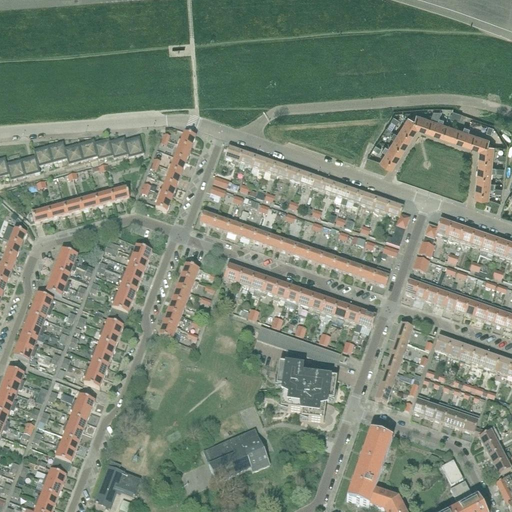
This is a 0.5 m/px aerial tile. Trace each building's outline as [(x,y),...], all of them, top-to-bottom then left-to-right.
[(459,120),(461,114),(453,111),(451,117),(459,120)] [(433,134),(437,122),(439,118),(441,112),(433,112),(430,120),(416,115),(414,119),(416,128),(433,134)] [(416,128),(414,119),(408,117),(398,134),(397,135),(407,142),(416,128)] [(448,139),(452,127),(442,124),(443,119),(439,118),(437,122),(433,134),(448,139)] [(468,133),(469,128),(464,126),(462,131),(452,127),(448,139),(463,144),(467,133),(468,133)] [(399,155),(407,142),(397,135),(398,134),(393,132),(390,137),(394,140),(389,149),(388,149),(399,155)] [(488,140),(468,133),(467,133),(463,144),(480,150),(487,144),(488,140)] [(190,152),(195,139),(184,134),(181,143),(178,142),(177,146),(177,147),(190,152)] [(129,160),(144,156),(139,139),(125,143),(128,157),(129,160)] [(125,143),(124,140),(110,144),(109,144),(113,158),(114,161),(128,157),(125,143)] [(109,144),(110,144),(109,141),(94,145),(98,159),(98,162),(113,158),(109,144)] [(94,145),(93,142),(79,146),(83,163),(98,159),(94,145)] [(64,150),(65,150),(63,144),(48,148),(53,165),(67,161),(64,150)] [(490,167),(491,167),(493,147),(487,144),(480,150),(478,166),(490,167)] [(69,167),(83,163),(79,146),(65,150),(64,150),(67,161),(69,167)] [(177,147),(177,146),(176,146),(173,154),(176,155),(175,160),(186,164),(190,152),(177,147)] [(388,149),(389,149),(385,146),(382,151),(386,153),(380,163),(390,169),(399,155),(388,149)] [(35,158),(38,169),(53,165),(48,148),(33,152),(35,158)] [(238,168),(238,166),(242,155),(229,150),(227,154),(226,157),(225,161),(232,164),(232,166),(238,168)] [(250,174),(252,170),(255,159),(242,155),(238,166),(246,168),(244,172),(250,174)] [(40,175),(38,169),(35,158),(21,162),(25,179),(40,175)] [(264,177),(265,175),(269,164),(255,159),(252,170),(259,173),(258,175),(264,177)] [(6,166),(7,166),(5,160),(0,161),(0,179),(9,177),(6,166)] [(181,177),(186,164),(175,160),(171,168),(169,167),(167,172),(181,177)] [(11,183),(25,179),(21,162),(7,166),(6,166),(9,177),(11,183)] [(275,183),(277,179),(280,168),(269,164),(265,175),(271,177),(270,181),(275,183)] [(490,167),(478,166),(477,182),(489,183),(490,173),(495,173),(495,167),(491,167),(490,167)] [(287,186),(289,183),(292,172),(280,168),(277,179),(283,181),(282,184),(287,186)] [(176,190),(181,177),(167,172),(165,176),(168,177),(165,185),(176,190)] [(300,187),(304,176),(292,172),(289,183),(300,187)] [(311,196),(312,191),(316,180),(304,176),(300,187),(306,189),(305,194),(311,196)] [(227,190),(229,185),(215,180),(213,186),(227,190)] [(322,200),(324,195),(328,184),(316,180),(312,191),(317,193),(315,198),(322,200)] [(489,183),(477,182),(475,198),(487,199),(488,189),(493,189),(494,183),(489,183)] [(336,199),(339,188),(328,184),(324,195),(330,198),(329,201),(334,202),(335,199),(336,199)] [(171,202),(176,190),(165,185),(162,193),(159,192),(157,197),(171,202)] [(126,190),(125,188),(121,189),(121,192),(110,195),(113,205),(129,201),(126,190)] [(347,204),(351,192),(339,188),(336,199),(341,201),(340,205),(346,207),(347,204)] [(223,200),(225,194),(212,189),(210,195),(223,200)] [(358,212),(359,208),(363,197),(351,192),(347,204),(353,206),(352,210),(358,212)] [(263,202),(265,195),(258,193),(256,200),(263,202)] [(110,195),(100,197),(99,194),(94,196),(96,205),(97,209),(113,205),(110,195)] [(97,209),(96,205),(94,196),(88,197),(89,200),(79,203),(82,213),(97,209)] [(171,202),(157,197),(154,196),(152,201),(158,203),(155,210),(162,213),(166,215),(171,202)] [(372,214),(372,212),(376,201),(363,197),(359,208),(367,210),(366,212),(372,214)] [(385,219),(386,217),(389,206),(376,201),(372,212),(380,215),(379,217),(382,218),(385,219)] [(79,203),(69,206),(68,203),(62,204),(65,213),(66,218),(82,213),(79,203)] [(66,218),(65,213),(62,204),(57,206),(58,209),(48,212),(50,222),(66,218)] [(399,221),(400,218),(403,210),(389,206),(386,217),(399,221)] [(309,219),(312,212),(309,211),(310,209),(306,208),(303,217),(309,219)] [(48,212),(37,214),(36,212),(31,213),(35,226),(50,222),(48,212)] [(248,216),(243,214),(240,221),(245,223),(248,216)] [(213,231),(217,220),(203,215),(202,220),(201,220),(200,222),(201,222),(199,226),(213,231)] [(14,216),(11,220),(16,224),(19,221),(14,216)] [(333,227),(334,226),(336,220),(330,218),(329,219),(327,225),(333,227)] [(409,221),(400,218),(399,221),(392,241),(388,239),(386,245),(399,250),(409,221)] [(226,235),(230,225),(217,220),(213,231),(226,235)] [(351,233),(354,225),(347,223),(345,231),(351,233)] [(452,227),(440,223),(438,230),(428,227),(424,238),(434,242),(436,237),(445,240),(444,242),(447,243),(447,240),(452,227)] [(239,240),(243,229),(230,225),(226,235),(239,240)] [(458,246),(459,244),(463,231),(452,227),(447,240),(456,243),(455,246),(458,246)] [(256,234),(256,233),(243,229),(239,240),(253,245),(256,234)] [(270,238),(271,233),(265,231),(264,236),(256,234),(253,245),(266,249),(270,238)] [(470,248),(474,235),(463,231),(459,244),(470,248)] [(26,236),(15,232),(12,240),(9,239),(7,244),(21,249),(26,236)] [(283,243),(285,237),(278,235),(276,241),(270,238),(266,249),(279,254),(283,243)] [(481,254),(481,252),(486,239),(474,235),(470,248),(479,251),(478,253),(481,254)] [(492,258),(493,256),(497,243),(486,239),(481,252),(490,255),(490,257),(492,258)] [(363,249),(365,243),(358,241),(356,247),(363,249)] [(292,258),(296,248),(283,243),(279,254),(292,258)] [(503,262),(504,260),(509,247),(497,243),(493,256),(502,259),(501,261),(503,262)] [(16,261),(21,249),(7,244),(5,248),(8,250),(5,257),(16,261)] [(306,263),(309,252),(311,246),(304,244),(302,250),(296,248),(292,258),(306,263)] [(434,249),(422,245),(420,251),(432,255),(434,249)] [(370,246),(368,251),(379,255),(381,248),(375,246),(374,247),(370,246)] [(148,265),(152,254),(136,248),(134,254),(131,253),(129,258),(148,265)] [(384,249),(381,260),(385,262),(387,256),(391,258),(396,259),(398,254),(384,249)] [(430,260),(432,255),(420,251),(418,256),(430,260)] [(75,264),(78,258),(62,252),(58,263),(76,270),(78,265),(75,264)] [(319,267),(323,257),(324,254),(318,252),(317,255),(309,252),(306,263),(319,267)] [(336,261),(338,255),(331,253),(329,259),(323,257),(319,267),(332,272),(336,261)] [(0,270),(11,274),(16,261),(5,257),(2,265),(0,264),(0,270)] [(144,275),(148,265),(129,258),(127,262),(130,263),(128,269),(144,275)] [(349,265),(350,261),(343,259),(341,263),(336,261),(332,272),(345,276),(349,266),(349,265)] [(427,270),(429,264),(417,260),(415,266),(427,270)] [(74,275),(76,270),(58,263),(54,273),(69,279),(72,273),(74,275)] [(359,281),(362,270),(363,267),(357,265),(356,268),(349,266),(345,276),(359,281)] [(374,274),(376,268),(370,266),(368,272),(362,270),(359,281),(372,285),(375,275),(374,274)] [(425,276),(427,270),(415,266),(413,272),(425,276)] [(476,266),(474,273),(478,275),(477,277),(485,279),(486,275),(479,273),(481,268),(476,266)] [(181,279),(194,284),(197,277),(201,278),(203,274),(185,267),(181,279)] [(235,289),(241,272),(229,268),(227,274),(226,274),(225,276),(226,276),(224,282),(231,284),(230,288),(235,289)] [(140,285),(144,275),(128,269),(126,275),(123,274),(121,278),(140,285)] [(0,283),(7,286),(11,274),(0,270),(0,283)] [(101,283),(105,272),(99,270),(95,280),(101,283)] [(454,279),(456,274),(447,270),(445,275),(454,279)] [(381,277),(383,273),(378,271),(376,275),(375,275),(372,285),(385,290),(387,286),(388,284),(387,284),(389,279),(381,277)] [(248,290),(253,276),(241,272),(235,289),(241,292),(242,288),(248,290)] [(67,285),(69,279),(54,273),(50,283),(68,291),(70,286),(67,285)] [(465,282),(467,277),(458,274),(456,279),(465,282)] [(260,301),(261,298),(267,281),(257,278),(253,276),(248,290),(246,294),(253,296),(252,298),(260,301)] [(136,296),(140,285),(121,278),(119,283),(122,284),(120,290),(136,296)] [(198,286),(194,284),(181,279),(176,291),(190,296),(193,289),(196,290),(198,286)] [(420,283),(411,279),(410,279),(404,297),(414,300),(420,283)] [(274,299),(278,285),(267,281),(261,298),(265,300),(266,296),(274,299)] [(67,295),(68,291),(50,283),(46,294),(61,300),(64,294),(67,295)] [(424,304),(430,286),(420,283),(414,300),(424,304)] [(494,292),(496,287),(487,284),(485,289),(494,292)] [(285,303),(290,289),(278,285),(274,299),(272,302),(277,304),(278,300),(285,303)] [(434,307),(440,289),(430,286),(424,304),(434,307)] [(505,296),(507,291),(498,288),(496,293),(505,296)] [(297,307),(302,293),(290,289),(285,303),(297,307)] [(444,311),(450,293),(440,289),(434,307),(444,311)] [(132,306),(136,296),(120,290),(118,295),(115,294),(113,299),(132,306)] [(186,308),(190,296),(176,291),(172,302),(186,308)] [(309,311),(314,297),(302,293),(297,307),(309,311)] [(454,314),(460,296),(450,293),(444,311),(454,314)] [(203,300),(213,304),(215,298),(204,295),(203,300)] [(53,302),(44,299),(37,296),(33,307),(52,314),(53,309),(51,308),(53,302)] [(464,317),(470,300),(460,296),(454,314),(464,317)] [(321,315),(326,301),(314,297),(309,311),(308,314),(312,316),(313,313),(321,315)] [(128,317),(132,306),(113,299),(112,304),(114,305),(112,311),(127,316),(128,317)] [(474,321),(480,303),(470,300),(464,317),(474,321)] [(333,319),(337,305),(326,301),(321,315),(320,318),(324,320),(325,317),(333,319)] [(181,319),(186,308),(172,302),(167,314),(181,319)] [(484,324),(490,307),(480,303),(474,321),(484,324)] [(235,307),(229,305),(228,304),(224,314),(232,316),(235,307)] [(345,323),(349,309),(337,305),(333,319),(332,323),(336,324),(337,321),(345,323)] [(50,319),(52,314),(33,307),(29,317),(45,323),(47,318),(50,319)] [(494,328),(500,310),(490,307),(484,324),(494,328)] [(361,313),(351,310),(349,309),(345,323),(343,327),(347,329),(349,325),(356,327),(361,313)] [(504,331),(510,314),(500,310),(494,328),(504,331)] [(123,326),(127,316),(112,311),(107,323),(119,327),(120,325),(123,326)] [(247,322),(249,316),(247,315),(248,314),(243,312),(240,320),(247,322)] [(375,318),(364,314),(361,313),(356,327),(371,332),(375,318)] [(184,321),(181,319),(167,314),(163,326),(177,331),(179,324),(183,326),(184,321)] [(43,329),(45,323),(29,317),(25,327),(44,335),(46,330),(43,329)] [(123,329),(119,327),(107,323),(105,329),(102,328),(100,333),(119,340),(123,329)] [(180,332),(177,331),(163,326),(158,338),(164,340),(166,341),(172,343),(175,335),(179,337),(180,332)] [(42,339),(44,335),(25,327),(21,338),(37,344),(39,338),(42,339)] [(407,347),(413,331),(401,327),(396,342),(407,347)] [(262,344),(266,333),(261,331),(257,342),(262,344)] [(115,350),(119,340),(100,333),(99,337),(102,339),(99,344),(115,350)] [(268,346),(272,335),(266,333),(262,344),(268,346)] [(274,348),(278,336),(272,335),(268,346),(274,348)] [(279,350),(283,338),(278,336),(274,348),(279,350)] [(35,350),(37,344),(21,338),(17,348),(36,355),(38,351),(35,350)] [(285,352),(289,340),(283,338),(279,350),(285,352)] [(291,354),(295,342),(289,340),(285,352),(291,354)] [(447,358),(451,345),(439,340),(434,354),(447,358)] [(296,356),(300,344),(295,342),(291,354),(296,356)] [(402,362),(407,347),(396,342),(390,357),(402,362)] [(111,360),(115,350),(99,344),(97,349),(94,348),(93,353),(111,360)] [(302,358),(306,346),(300,344),(296,356),(302,358)] [(463,349),(458,347),(451,345),(447,358),(456,361),(455,363),(458,364),(459,362),(463,349)] [(308,360),(312,348),(306,346),(302,358),(308,360)] [(52,361),(36,355),(17,348),(13,359),(28,364),(29,365),(31,359),(34,360),(51,366),(52,361)] [(313,362),(317,350),(312,348),(308,360),(313,362)] [(475,353),(471,351),(463,349),(459,362),(468,365),(468,368),(470,368),(471,366),(475,353)] [(319,364),(323,352),(317,350),(313,362),(319,364)] [(325,366),(329,354),(323,352),(319,364),(325,366)] [(107,371),(111,360),(93,353),(91,358),(94,359),(92,365),(102,368),(107,371)] [(487,357),(483,355),(475,353),(471,366),(478,369),(477,371),(482,373),(483,370),(487,357)] [(330,368),(334,356),(329,354),(325,366),(330,368)] [(336,370),(340,358),(334,356),(330,368),(336,370)] [(425,369),(425,368),(429,358),(422,356),(418,367),(425,369)] [(397,376),(402,362),(390,357),(385,372),(397,376)] [(499,361),(495,360),(487,357),(483,370),(490,373),(489,376),(494,377),(495,375),(499,361)] [(346,367),(349,361),(341,358),(339,365),(346,367)] [(511,365),(507,364),(499,361),(495,375),(502,377),(501,380),(507,382),(507,379),(511,365)] [(107,371),(102,368),(92,365),(90,370),(87,369),(85,374),(103,381),(107,371)] [(313,381),(307,380),(308,373),(301,371),(302,370),(279,366),(277,382),(278,382),(283,382),(282,389),(283,390),(281,404),(281,406),(279,412),(287,415),(287,412),(302,414),(302,416),(309,417),(308,421),(308,422),(323,424),(326,403),(328,403),(329,396),(333,397),(334,397),(336,382),(314,378),(313,381)] [(23,382),(25,377),(9,371),(4,382),(23,389),(25,383),(23,382)] [(392,392),(397,376),(385,372),(380,388),(392,392)] [(99,392),(103,381),(85,374),(83,378),(86,380),(83,386),(99,392)] [(21,395),(23,389),(4,382),(0,392),(16,398),(18,394),(21,395)] [(420,385),(419,384),(414,382),(408,397),(414,399),(420,385)] [(386,407),(392,392),(380,388),(375,403),(386,407)] [(15,403),(16,398),(0,392),(0,393),(0,403),(15,410),(17,404),(15,403)] [(91,415),(95,404),(79,398),(77,403),(74,402),(72,408),(91,415)] [(423,420),(427,407),(429,402),(419,398),(413,416),(423,420)] [(411,407),(412,403),(407,401),(403,411),(409,413),(411,407)] [(15,410),(0,403),(0,415),(9,419),(10,414),(13,415),(15,410)] [(443,426),(449,409),(439,406),(437,410),(433,423),(443,426)] [(433,423),(437,410),(427,407),(423,420),(433,423)] [(87,425),(91,415),(72,408),(70,413),(73,414),(71,419),(87,425)] [(453,430),(459,413),(449,409),(443,426),(453,430)] [(463,433),(469,416),(459,413),(453,430),(463,433)] [(7,423),(9,419),(0,415),(0,427),(7,430),(10,424),(7,423)] [(473,437),(475,431),(479,420),(469,416),(463,433),(473,437)] [(83,435),(87,425),(71,419),(69,424),(66,423),(64,428),(83,435)] [(79,445),(83,435),(64,428),(62,434),(65,435),(63,439),(79,445)] [(488,435),(478,432),(475,431),(473,437),(472,438),(479,440),(484,450),(496,444),(500,441),(495,432),(488,435)] [(259,443),(255,433),(255,432),(203,454),(205,459),(216,486),(251,471),(252,475),(269,467),(259,443)] [(392,442),(379,438),(370,435),(346,503),(368,510),(369,508),(380,511),(482,511),(477,502),(474,503),(465,484),(450,492),(460,511),(458,511),(404,511),(398,500),(375,492),(392,442)] [(75,456),(79,445),(63,439),(61,444),(59,443),(56,449),(75,456)] [(15,454),(24,458),(29,445),(20,441),(15,454)] [(489,459),(501,453),(496,444),(484,450),(489,459)] [(71,466),(75,456),(56,449),(54,454),(57,455),(55,460),(70,466),(71,466)] [(503,457),(501,453),(489,459),(494,469),(506,462),(510,460),(507,455),(503,457)] [(66,476),(70,466),(55,460),(50,473),(66,479),(66,478),(62,477),(63,474),(66,476)] [(498,478),(511,472),(506,462),(494,469),(498,478)] [(121,467),(111,464),(109,463),(107,469),(108,469),(94,506),(96,506),(96,507),(98,508),(98,507),(110,511),(117,494),(134,500),(141,482),(124,476),(124,475),(118,473),(121,467)] [(451,487),(463,481),(453,463),(441,469),(451,487)] [(62,489),(66,479),(50,473),(48,478),(46,477),(44,482),(62,489)] [(507,507),(509,511),(511,511),(511,476),(496,485),(507,507)] [(58,500),(62,489),(44,482),(41,488),(44,489),(42,494),(58,500)] [(54,510),(58,500),(42,494),(41,498),(38,497),(36,503),(54,510)] [(125,498),(122,508),(130,511),(133,501),(125,498)] [(53,511),(54,510),(36,503),(34,509),(36,510),(35,511),(53,511)]
